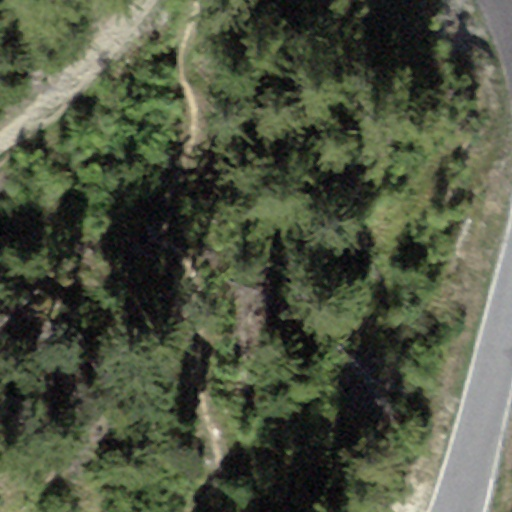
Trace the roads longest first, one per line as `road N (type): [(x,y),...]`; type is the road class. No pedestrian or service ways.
road 1 (secondary): [(511,310),(457,511)]
road 2 (track): [(137,0),(55,103),(0,145)]
